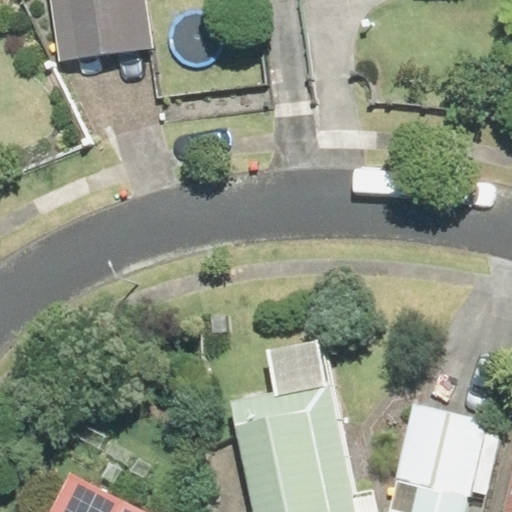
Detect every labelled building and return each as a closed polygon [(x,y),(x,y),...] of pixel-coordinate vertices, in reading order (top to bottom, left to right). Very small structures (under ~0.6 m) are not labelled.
[(70,0),(78,60),(168,49),(162,0),(70,0)] [(309,0),(314,55),(380,12),(378,0),(309,0)] [(245,406),(267,511),(374,511),(338,341),(287,351),(296,395),(245,406)] [(431,488),(424,511),(474,511),(497,426),(426,408),(406,481),(431,488)] [(175,511),(88,468),(65,511),(175,511)]
